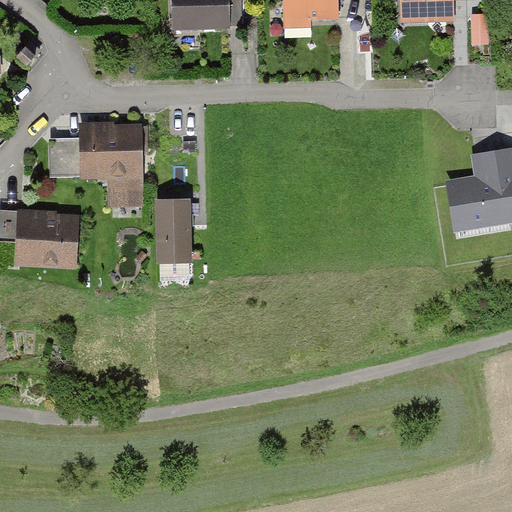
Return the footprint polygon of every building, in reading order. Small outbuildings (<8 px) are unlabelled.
[(240,0),(178,0),(179,34),(241,32),(240,0)] [(344,0),(288,0),(290,29),(346,28),(344,0)] [(406,0),(407,21),(465,20),(464,3),(493,2),(492,0),(406,0)] [(6,26),(0,25),(0,96),(9,96),(6,26)] [(87,137),(54,138),(55,181),(117,180),(118,206),(153,205),(151,122),(87,123),(87,137)] [(476,182),(447,187),(455,240),(511,231),(511,154),(472,160),(476,182)] [(205,200),(169,202),(171,267),(207,265),(205,200)] [(94,217),(28,213),(24,267),(90,271),(94,217)]
